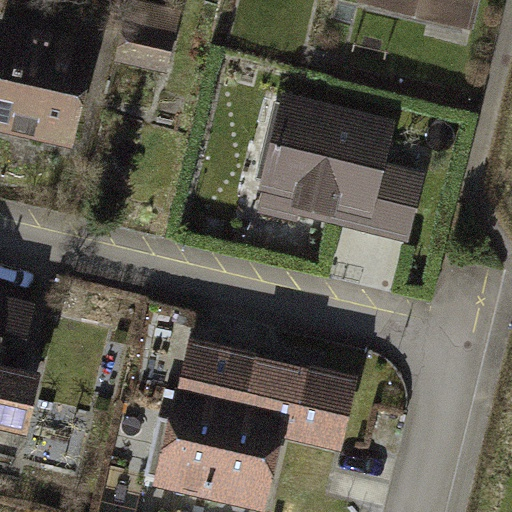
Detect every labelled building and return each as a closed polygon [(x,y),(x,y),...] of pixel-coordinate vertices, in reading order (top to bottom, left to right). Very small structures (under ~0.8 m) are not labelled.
[(140,0),(130,0),(115,61),(168,74),(184,11),(140,0)] [(480,0),(349,0),(472,31),(480,0)] [(98,41),(0,19),(0,128),(75,145),(98,41)] [(300,213),(412,241),(429,172),(389,162),(399,122),(284,94),(260,191),(265,192),(259,214),(298,224),(300,213)] [(0,291),(0,428),(33,437),(49,373),(10,364),(12,354),(28,358),(42,302),(0,291)] [(367,379),(197,337),(160,487),(264,511),(277,511),(295,440),(349,453),(367,379)]
